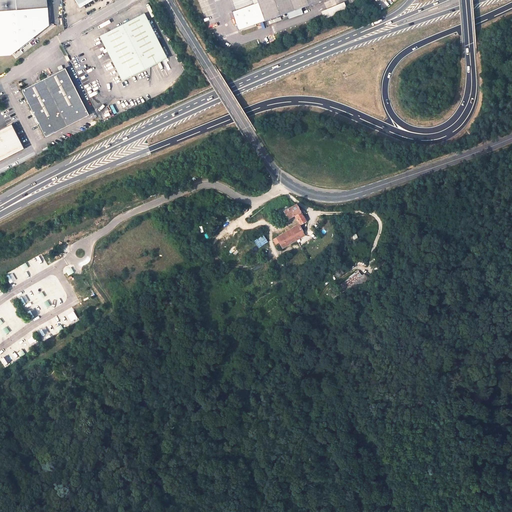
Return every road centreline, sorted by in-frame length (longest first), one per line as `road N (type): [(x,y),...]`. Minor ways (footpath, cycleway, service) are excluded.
road 1 (tertiary): [(166,0),(269,164),(301,190),(351,195),(511,141)]
road 2 (trunk): [(0,210),(281,100),(328,102),(423,135)]
road 3 (trunk): [(334,48),(91,157)]
road 4 (unknown): [(56,40),(13,73),(14,101),(38,141),(88,118),(66,60)]
road 5 (motorway): [(423,135),(390,111),(385,81),(392,66),(412,47),(511,4)]
road 6 (unknown): [(76,27),(107,82),(125,89),(165,82),(177,67),(143,0)]
road 7 (track): [(79,253),(107,313),(0,381)]
road 8 (motorway): [(464,0),(468,100),(449,128),(423,135)]
road 9 (motorway): [(334,48),(481,0)]
